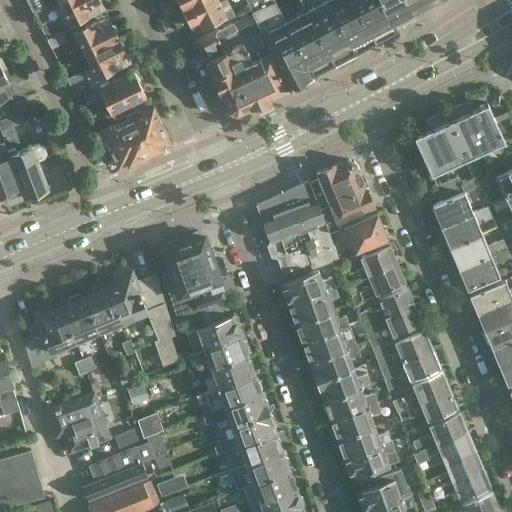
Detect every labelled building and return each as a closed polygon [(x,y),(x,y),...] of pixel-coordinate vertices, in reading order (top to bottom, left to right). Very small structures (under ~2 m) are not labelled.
[(34,0),(26,0),(33,13),(40,9),(34,0)] [(98,0),(60,0),(59,1),(71,25),(103,9),(98,0)] [(222,0),(219,2),(218,0),(196,0),(182,7),(183,11),(182,13),(185,19),(188,20),(190,23),(197,19),(201,27),(211,22),(212,26),(235,15),(228,0),(222,0)] [(287,87),(288,86),(312,74),(284,20),(285,19),(279,9),(274,0),(246,0),(252,11),(251,11),(287,87)] [(301,11),(295,0),(279,9),(285,19),(284,20),(312,74),(333,63),(304,9),(301,11)] [(333,63),(354,52),(326,0),(300,0),(305,9),(304,9),(333,63)] [(326,0),(354,52),(374,42),(351,0),(326,0)] [(391,24),(379,0),(351,0),(374,42),(394,32),(390,24),(391,24)] [(379,0),(391,24),(393,23),(391,21),(411,10),(405,0),(379,0)] [(405,0),(411,10),(431,0),(405,0)] [(267,97),(287,87),(251,11),(232,21),(232,22),(267,97)] [(84,54),(117,38),(106,14),(73,30),(84,54)] [(47,39),(58,33),(50,19),(39,25),(47,39)] [(250,105),(267,97),(232,22),(215,30),(233,69),(250,105)] [(233,69),(224,51),(215,30),(194,40),(200,53),(202,52),(230,110),(237,112),(250,105),(233,69)] [(58,33),(47,39),(52,48),(67,40),(62,31),(58,33)] [(75,94),(91,85),(112,75),(111,71),(129,62),(117,38),(84,54),(90,66),(67,78),(75,94)] [(107,114),(146,95),(134,70),(99,87),(106,102),(101,104),(107,114)] [(0,71),(0,98),(11,94),(0,71)] [(0,106),(0,131),(25,195),(26,194),(47,186),(38,160),(44,157),(47,152),(44,145),(38,143),(32,145),(32,143),(21,147),(13,126),(23,122),(20,114),(26,111),(20,99),(0,106)] [(447,110),(469,157),(504,140),(487,103),(472,110),(468,101),(447,110)] [(153,106),(127,118),(145,156),(162,148),(161,146),(170,141),(153,106)] [(432,173),(469,157),(447,110),(426,120),(430,128),(414,135),(432,173)] [(127,118),(105,129),(101,131),(118,166),(127,162),(128,164),(145,156),(127,118)] [(24,198),(25,195),(0,131),(0,188),(3,197),(5,202),(8,204),(24,198)] [(345,226),(360,220),(357,213),(372,207),(355,165),(354,164),(352,162),(350,160),(316,175),(317,178),(308,182),(327,230),(337,226),(338,230),(345,226)] [(511,167),(496,175),(495,176),(506,197),(511,193),(511,167)] [(481,183),(486,180),(495,176),(496,175),(493,169),(478,176),(477,175),(481,183)] [(479,183),(481,183),(477,175),(461,182),(462,183),(460,184),(463,190),(463,191),(463,190),(464,190),(479,183)] [(462,183),(461,182),(459,176),(436,185),(442,200),(463,190),(460,184),(462,183)] [(490,190),(486,180),(481,183),(479,183),(484,193),(490,190)] [(327,230),(308,182),(308,181),(257,205),(271,242),(267,245),(271,255),(276,256),(283,274),(311,263),(312,267),(323,264),(323,265),(338,259),(327,230)] [(473,211),(464,190),(463,190),(463,191),(442,200),(433,204),(442,225),(473,212),(473,211)] [(511,210),(511,193),(506,197),(493,203),(496,210),(509,204),(511,210)] [(493,216),(489,206),(477,211),(476,210),(473,211),(473,212),(442,225),(450,246),(482,232),(477,220),(483,217),(484,220),(493,216)] [(360,220),(345,226),(355,250),(385,238),(375,214),(360,220)] [(223,286),(221,280),(205,234),(198,231),(183,237),(207,306),(218,302),(228,298),(224,286),(223,286)] [(459,266),(506,246),(503,237),(487,244),(482,232),(450,246),(459,266)] [(207,306),(183,237),(165,244),(164,248),(179,293),(171,296),(178,316),(199,309),(207,306)] [(342,269),(347,282),(397,262),(390,244),(360,256),(364,266),(351,271),(349,267),(342,269)] [(506,246),(459,266),(468,288),(499,274),(494,263),(510,256),(506,246)] [(347,282),(355,303),(364,300),(360,291),(372,286),(375,293),(405,281),(397,262),(347,282)] [(282,284),(282,285),(281,288),(283,295),(286,296),(289,303),(335,286),(332,277),(323,281),(319,270),(282,284)] [(117,284),(108,287),(122,320),(124,325),(134,321),(132,316),(147,311),(158,339),(154,341),(163,364),(179,358),(170,336),(174,335),(154,273),(135,281),(131,271),(115,278),(117,284)] [(339,285),(346,282),(342,272),(336,275),(339,285)] [(478,312),(511,297),(511,287),(509,289),(505,279),(470,294),(478,312)] [(124,325),(122,320),(108,287),(106,282),(82,291),(98,330),(112,325),(114,329),(124,325)] [(363,324),(414,303),(407,285),(377,298),(381,309),(373,312),(371,307),(359,312),(363,324)] [(296,323),(333,310),(329,299),(338,296),(335,286),(289,303),(296,323)] [(58,301),(76,344),(86,340),(85,336),(98,330),(82,291),(58,301)] [(511,297),(478,312),(485,330),(511,318),(511,297)] [(58,301),(33,311),(38,322),(26,327),(30,334),(23,337),(32,366),(54,357),(51,350),(65,344),(66,348),(76,344),(58,301)] [(224,318),(218,302),(207,306),(199,309),(205,325),(197,328),(187,331),(190,342),(191,342),(194,352),(240,336),(233,315),(224,318)] [(372,347),(382,343),(377,329),(388,325),(392,334),(422,322),(414,303),(363,324),(372,347)] [(303,342),(349,325),(346,315),(336,319),(333,310),(296,323),(303,342)] [(493,347),(511,339),(511,318),(485,330),(493,347)] [(310,360),(356,343),(353,334),(349,325),(303,342),(310,360)] [(381,369),(432,349),(424,330),(394,343),(397,351),(388,355),(387,351),(383,343),(382,343),(372,347),(376,356),(381,369)] [(247,355),(240,336),(194,352),(198,361),(207,358),(211,368),(247,355)] [(126,354),(135,350),(130,338),(121,342),(126,354)] [(511,339),(493,347),(500,365),(511,359),(511,339)] [(317,380),(354,367),(350,357),(359,354),(356,343),(310,360),(312,366),(309,370),(312,376),(316,377),(317,380)] [(0,348),(0,346),(0,450),(0,448),(0,415),(20,409),(13,387),(16,386),(4,347),(0,348)] [(409,379),(439,367),(432,349),(381,369),(385,378),(389,388),(400,384),(399,382),(396,374),(405,371),(409,379)] [(96,372),(94,367),(95,367),(90,354),(82,358),(87,370),(89,374),(96,372)] [(247,355),(211,368),(214,377),(204,380),(208,389),(208,390),(254,374),(247,355)] [(79,373),(87,370),(82,358),(74,361),(79,373)] [(511,359),(500,365),(508,383),(511,381),(511,359)] [(370,384),(367,374),(358,378),(354,367),(317,380),(317,382),(315,385),(317,391),(321,392),(324,401),(361,387),(370,384)] [(385,378),(381,369),(374,372),(377,381),(385,378)] [(398,410),(449,389),(441,371),(411,385),(413,392),(394,401),(398,410)] [(261,392),(254,374),(208,390),(208,389),(196,394),(199,404),(211,400),(212,400),(221,397),(224,405),(261,392)] [(132,405),(148,399),(142,383),(127,388),(132,405)] [(331,419),(377,402),(374,393),(364,396),(361,387),(324,401),(322,404),(324,411),(328,412),(331,419)] [(449,389),(398,410),(402,421),(422,412),(425,420),(456,407),(449,389)] [(232,425),(268,412),(261,392),(224,405),(202,413),(206,423),(218,418),(221,428),(231,424),(232,425)] [(95,393),(48,408),(57,436),(63,434),(69,451),(109,437),(95,393)] [(338,439),(375,426),(371,416),(381,412),(377,402),(331,419),(333,425),(330,426),(333,436),(337,435),(338,439)] [(223,451),(276,433),(268,412),(232,425),(235,435),(226,438),(225,438),(213,442),(217,452),(223,451)] [(142,434),(161,427),(156,413),(137,419),(142,434)] [(414,454),(466,432),(458,413),(428,426),(431,434),(423,437),(422,436),(412,440),(416,450),(413,452),(414,454)] [(345,458),(391,441),(387,431),(378,434),(375,426),(338,439),(335,441),(339,451),(342,450),(345,458)] [(133,428),(114,436),(119,447),(138,439),(133,428)] [(146,437),(148,441),(153,456),(165,451),(164,447),(165,446),(159,432),(146,437)] [(466,432),(414,454),(417,462),(426,458),(439,453),(443,462),(473,449),(466,432)] [(229,469),(230,469),(246,464),(285,450),(285,449),(281,448),(276,433),(223,451),(229,469)] [(153,456),(148,441),(136,445),(135,445),(89,464),(95,479),(142,461),(154,457),(153,456)] [(359,482),(375,477),(373,469),(398,460),(391,441),(345,458),(347,462),(346,466),(348,472),(351,474),(352,477),(357,475),(359,482)] [(31,449),(25,451),(0,458),(0,508),(44,495),(31,449)] [(428,489),(481,467),(473,449),(443,462),(446,470),(433,475),(433,476),(424,479),(428,489)] [(288,466),(290,463),(289,460),(285,460),(284,455),(286,453),(285,450),(246,464),(246,463),(230,469),(237,488),(253,483),(289,470),(288,466)] [(165,451),(153,456),(154,457),(158,468),(171,463),(167,451),(165,451)] [(426,458),(417,462),(421,470),(429,466),(426,458)] [(142,461),(95,479),(82,484),(88,499),(147,476),(142,461)] [(481,467),(428,489),(432,498),(444,493),(454,489),(458,498),(489,485),(481,467)] [(250,505),(296,489),(289,470),(253,483),(256,492),(246,495),(250,505)] [(161,497),(187,487),(182,475),(156,485),(161,497)] [(375,477),(359,482),(362,490),(357,492),(358,494),(357,497),(359,503),(362,504),(364,511),(365,511),(411,495),(407,486),(398,489),(393,478),(378,484),(375,477)] [(86,505),(89,511),(140,511),(153,507),(143,483),(86,505)] [(294,511),(303,509),(296,489),(250,505),(252,511),(260,511),(263,511),(294,511)] [(489,511),(499,508),(492,491),(459,505),(462,511),(459,511),(489,511)] [(414,505),(411,495),(365,511),(406,511),(405,508),(414,505)] [(160,505),(162,510),(157,511),(216,511),(212,500),(188,509),(183,497),(160,505)] [(28,511),(52,511),(50,502),(27,509),(28,511)]
